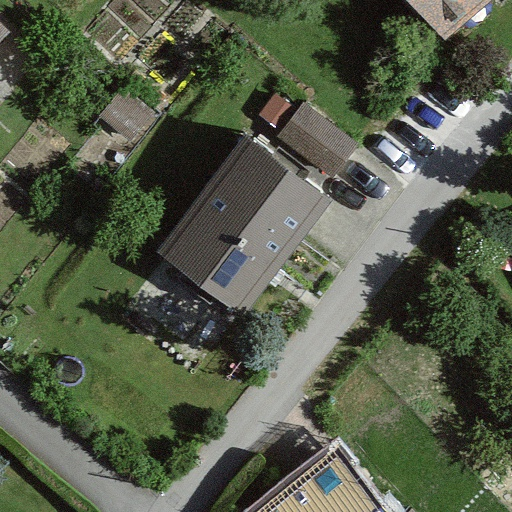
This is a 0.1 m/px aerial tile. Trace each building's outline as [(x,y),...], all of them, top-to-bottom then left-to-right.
[(504,0),(404,0),(449,49),(504,0)] [(0,78),(21,57),(0,36),(0,78)] [(310,112),(284,144),(343,191),(369,159),(310,112)] [(332,215),(243,147),(156,261),(246,329),(332,215)] [(384,511),(339,460),(278,511),(384,511)]
